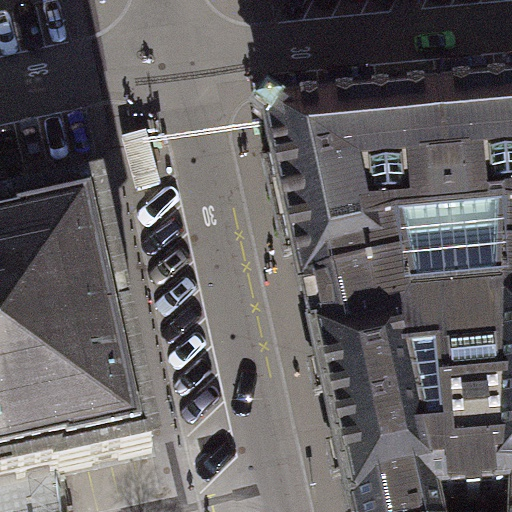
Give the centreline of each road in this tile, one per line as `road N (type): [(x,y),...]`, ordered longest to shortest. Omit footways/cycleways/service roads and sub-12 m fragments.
road 1 (residential): [(185,60),(282,511)]
road 2 (residential): [(185,60),(511,28)]
road 3 (residential): [(0,93),(185,60)]
